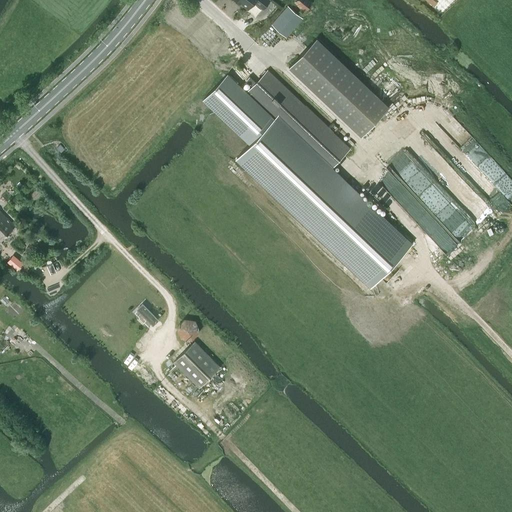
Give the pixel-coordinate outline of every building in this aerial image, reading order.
[(235,0),(239,3),(240,2),(248,8),(254,1),(263,9),(269,0),(235,0)] [(295,0),(293,2),(304,11),(313,2),(310,0),(295,0)] [(272,25),(286,37),(302,18),(288,7),(272,25)] [(317,38),(289,67),(361,135),(389,106),(317,38)] [(246,93),(272,118),(328,170),(350,147),(268,70),(246,93)] [(258,133),(272,118),(246,93),(229,77),(227,75),(204,99),(250,142),(258,133)] [(389,109),(381,117),(385,121),(393,113),(389,109)] [(272,120),(236,158),(382,295),(418,258),(272,120)] [(0,240),(14,227),(0,212),(0,240)] [(23,263),(13,255),(7,261),(17,270),(23,263)] [(142,304),(136,309),(153,326),(158,320),(142,304)] [(176,329),(181,338),(192,340),(199,331),(195,320),(184,319),(176,329)] [(174,362),(199,388),(220,367),(194,342),(174,362)]
